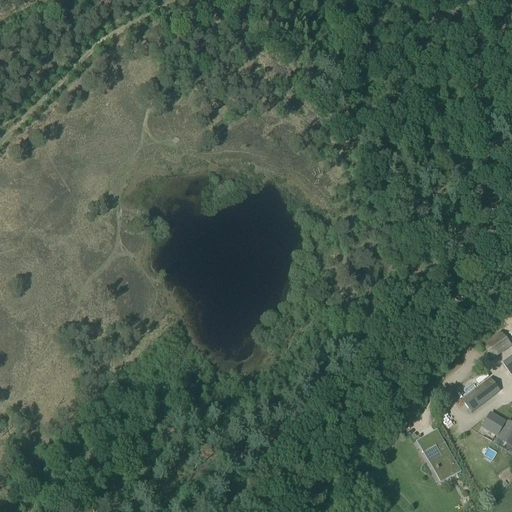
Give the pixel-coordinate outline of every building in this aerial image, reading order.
[(493,360),(511,347),(500,333),(482,345),(493,360)] [(511,378),(511,357),(502,365),(511,378)] [(499,392),(489,379),(459,401),(469,414),(499,392)] [(501,442),(498,446),(507,451),(509,447),(511,448),(511,427),(507,425),(504,429),(501,427),(503,424),(490,416),(482,429),(496,437),(500,430),(503,432),(498,440),(501,442)] [(444,478),(445,480),(456,474),(437,441),(427,447),(423,440),(416,444),(432,472),(433,472),(434,474),(435,473),(439,481),(444,478)]
